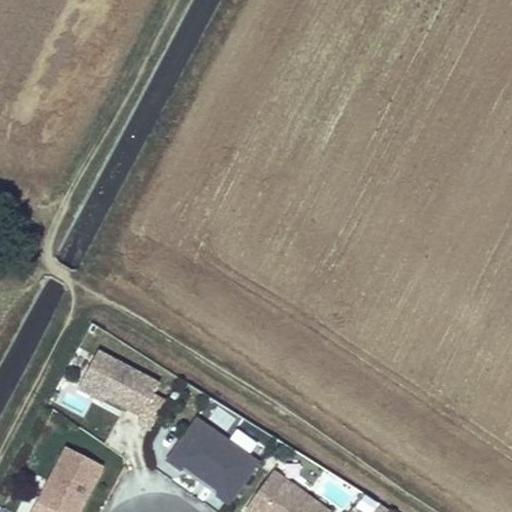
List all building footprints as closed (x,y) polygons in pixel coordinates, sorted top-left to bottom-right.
[(135,429),(149,436),(164,408),(151,401),(158,390),(97,356),(78,390),(103,403),(138,423),(135,429)] [(78,390),(75,395),(100,409),(103,403),(78,390)] [(259,467),(195,423),(166,465),(181,475),(183,472),(218,496),(215,500),(229,510),(259,467)] [(230,439),(248,451),(255,440),(237,429),(230,439)] [(39,509),(44,511),(79,511),(101,471),(69,454),(39,509)] [(245,511),(321,511),(271,476),(245,511)]
